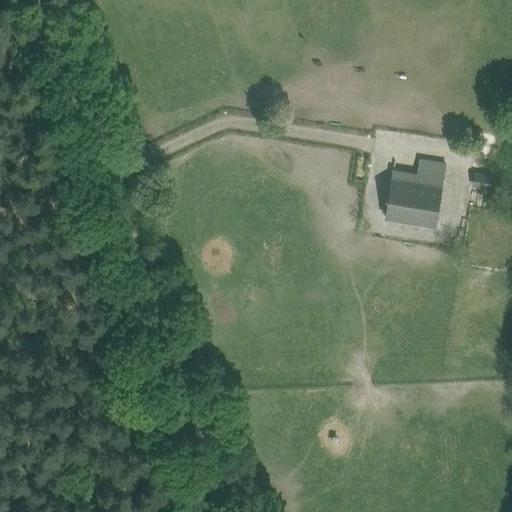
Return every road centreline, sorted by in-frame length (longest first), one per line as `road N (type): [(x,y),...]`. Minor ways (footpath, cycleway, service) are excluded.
road 1 (track): [(233,511),(59,0)]
road 2 (unknown): [(21,0),(193,511)]
